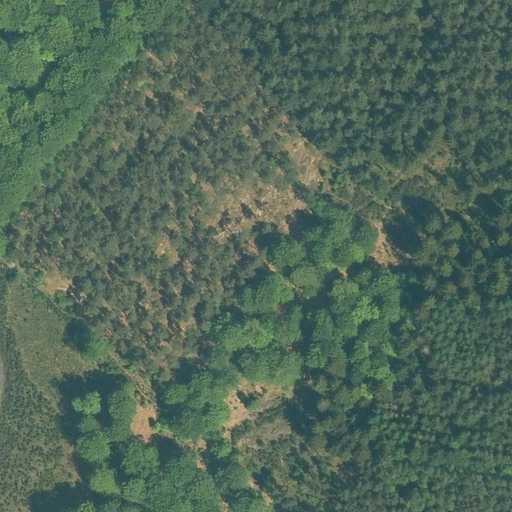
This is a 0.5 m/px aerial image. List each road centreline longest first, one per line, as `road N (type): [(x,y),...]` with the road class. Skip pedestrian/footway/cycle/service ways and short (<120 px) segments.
road 1 (track): [(0,227),(174,0)]
road 2 (track): [(0,259),(132,377)]
